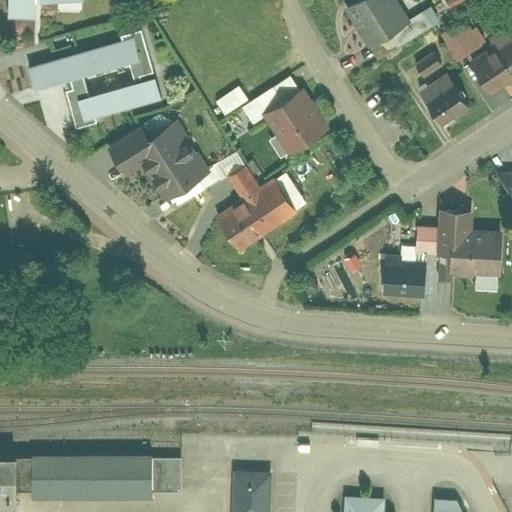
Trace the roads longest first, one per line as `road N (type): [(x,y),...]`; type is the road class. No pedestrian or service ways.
road 1 (residential): [(0,110),(193,278),(263,317),(511,334)]
road 2 (residential): [(295,0),(362,134),(424,169)]
